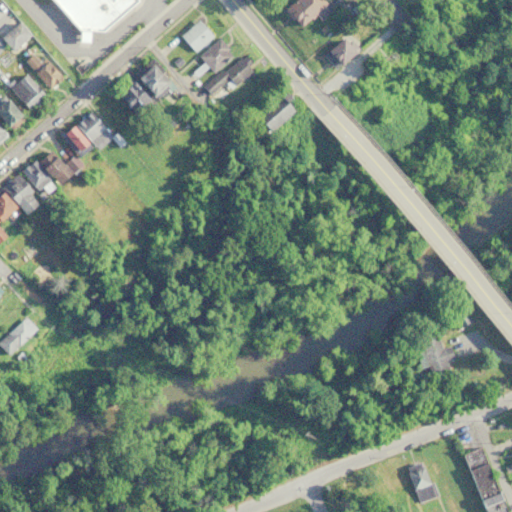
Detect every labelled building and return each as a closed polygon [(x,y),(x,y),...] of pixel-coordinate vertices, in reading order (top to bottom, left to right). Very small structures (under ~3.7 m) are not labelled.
[(45,0),(88,52),(138,11),(134,6),(128,0),(45,0)] [(290,0),(280,10),(297,28),(325,3),(322,0),(290,0)] [(393,13),(380,0),(373,0),(365,7),(381,24),(393,13)] [(191,52),(209,36),(194,20),(176,36),(191,52)] [(332,69),(351,52),(339,37),(319,54),(332,69)] [(194,56),(207,73),(228,56),(215,39),(194,56)] [(80,63),(63,43),(49,56),(67,75),(80,63)] [(40,58),(36,61),(29,54),(20,63),(47,89),(59,76),(40,58)] [(248,71),(234,55),(188,97),(196,106),(223,81),(230,89),(248,71)] [(130,80),(151,101),(169,82),(147,62),(130,80)] [(24,109),(41,93),(22,71),(5,87),(24,109)] [(144,101),(125,82),(110,97),(130,116),(144,101)] [(243,120),(257,137),(290,110),(282,101),(287,97),(281,89),(243,120)] [(0,126),(1,128),(16,116),(0,95),(0,126)] [(74,158),(88,146),(92,151),(109,136),(87,110),(55,136),(74,158)] [(38,197),(66,172),(44,148),(16,173),(38,197)] [(0,185),(0,216),(13,206),(19,214),(34,202),(13,175),(0,185)] [(32,330),(19,317),(0,336),(0,350),(5,356),(32,330)] [(441,347),(435,334),(409,346),(420,369),(424,367),(428,375),(454,363),(446,344),(441,347)] [(503,511),(481,447),(461,454),(480,511),(503,511)] [(412,492),(416,504),(433,498),(422,465),(384,477),(392,499),(412,492)] [(334,496),(341,511),(358,511),(365,509),(356,487),(334,496)]
